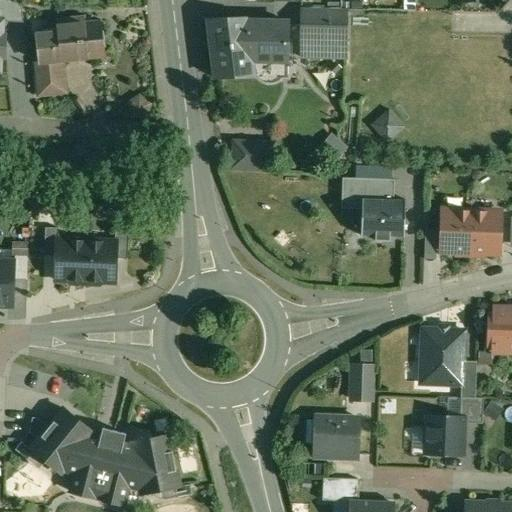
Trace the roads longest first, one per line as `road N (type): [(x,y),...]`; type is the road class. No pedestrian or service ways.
road 1 (secondary): [(187,133),(189,292)]
road 2 (secondary): [(226,283),(187,133)]
road 3 (residential): [(274,356),(417,302)]
road 4 (residential): [(417,302),(272,318)]
road 5 (residential): [(28,337),(167,361)]
road 6 (residential): [(166,322),(28,337)]
road 7 (residential): [(511,481),(376,478)]
road 8 (secondary): [(187,133),(171,0)]
road 9 (secondary): [(214,396),(267,511)]
road 10 (secondary): [(272,511),(252,386)]
